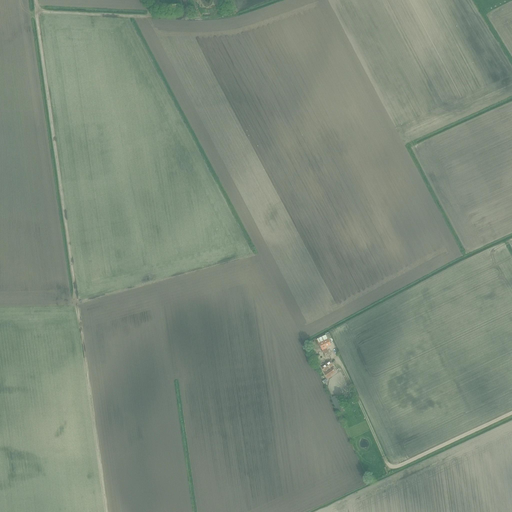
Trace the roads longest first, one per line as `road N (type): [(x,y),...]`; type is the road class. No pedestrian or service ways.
road 1 (track): [(35,0),(107,511)]
road 2 (unknown): [(362,405),(386,456),(399,463),(511,411)]
